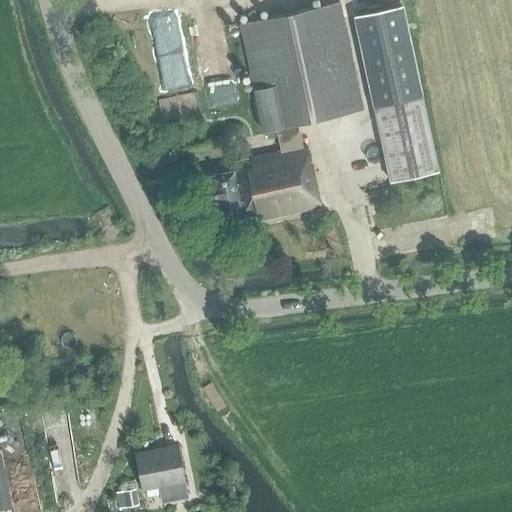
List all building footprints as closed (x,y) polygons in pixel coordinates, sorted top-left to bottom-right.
[(339,3),(239,24),(263,132),(266,131),(276,129),(277,137),(281,152),(249,159),(251,165),(233,169),(233,172),(209,177),(218,220),(242,215),(243,217),(256,214),(257,220),(319,207),(306,147),(303,148),(297,124),(363,110),(339,3)] [(355,17),(390,182),(438,172),(402,7),(355,17)] [(222,130),(221,135),(221,138),(222,142),(224,145),(227,147),(230,149),(234,149),(238,148),(241,147),(244,144),(246,141),(246,137),(246,133),(244,130),(242,127),(239,125),(236,124),(232,123),(229,124),(226,125),(224,127),(222,130)] [(267,139),(277,137),(276,129),(266,131),(267,139)] [(383,239),(373,241),(376,252),(386,249),(383,239)] [(177,447),(135,455),(143,490),(184,482),(177,447)] [(138,505),(136,489),(135,482),(122,485),(123,491),(115,493),(119,508),(126,507),(138,505)]
